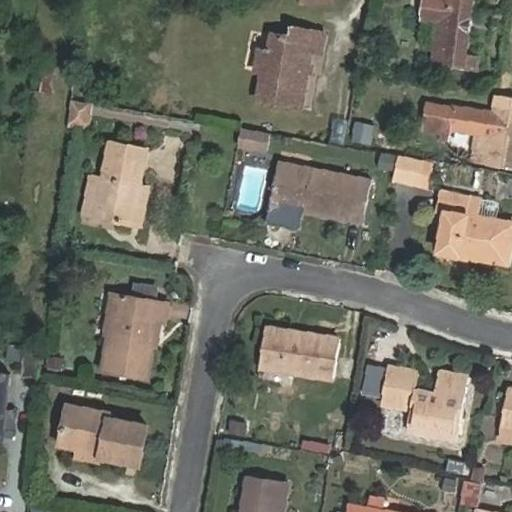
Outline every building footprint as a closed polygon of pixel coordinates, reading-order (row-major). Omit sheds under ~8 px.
[(440,0),(435,48),(438,48),(436,60),(462,63),(463,51),(466,52),(471,0),(440,0)] [(320,53),(323,33),(294,30),(292,37),(273,35),(271,52),(260,51),(257,72),(264,73),(260,101),(301,107),(312,52),(320,53)] [(273,35),(253,32),(247,70),(257,72),(260,51),(271,52),(273,35)] [(511,94),(496,93),(495,103),(511,104),(511,94)] [(89,102),(69,99),(67,127),(85,129),(89,102)] [(511,104),(495,103),(493,116),(493,121),(487,121),(487,116),(452,111),(451,114),(427,111),(423,136),(448,139),(449,134),(475,137),(490,139),(488,162),(511,165),(511,104)] [(272,135),(243,130),(240,148),(268,153),(272,135)] [(490,139),(475,137),(472,160),(488,162),(490,139)] [(136,205),(144,206),(148,184),(141,182),(147,149),(111,141),(104,175),(96,215),(132,222),(136,205)] [(418,185),(423,157),(397,153),(392,180),(418,185)] [(363,219),(370,180),(277,161),(270,200),(363,219)] [(96,215),(104,175),(91,173),(83,212),(96,215)] [(511,225),(475,219),(479,199),(439,192),(435,213),(442,214),(435,252),(505,264),(511,230),(511,225)] [(140,224),(144,206),(136,205),(132,222),(140,224)] [(166,315),(169,296),(115,286),(102,362),(145,371),(157,314),(166,315)] [(265,324),(264,331),(297,337),(298,329),(265,324)] [(297,337),(264,331),(259,364),(334,376),(340,336),(298,329),(297,337)] [(45,345),(28,343),(24,372),(41,375),(45,345)] [(388,365),(373,362),(367,395),(383,398),(388,365)] [(459,439),(470,371),(440,367),(436,389),(418,386),(421,368),(391,363),(385,400),(413,405),(409,430),(459,439)] [(0,369),(0,437),(5,438),(11,371),(0,369)] [(511,390),(506,390),(497,442),(511,443),(511,390)] [(103,446),(102,451),(139,459),(147,419),(110,412),(111,406),(66,396),(57,436),(75,440),(103,446)] [(100,459),(102,451),(103,446),(75,440),(72,453),(100,459)] [(464,461),(446,457),(444,468),(462,471),(464,461)] [(282,511),(288,481),(244,475),(238,511),(282,511)] [(478,482),(464,479),(461,497),(475,500),(478,482)] [(368,508),(383,510),(386,496),(371,493),(368,508)]
